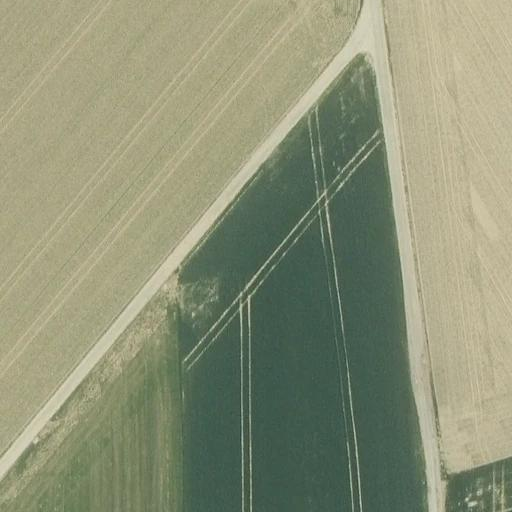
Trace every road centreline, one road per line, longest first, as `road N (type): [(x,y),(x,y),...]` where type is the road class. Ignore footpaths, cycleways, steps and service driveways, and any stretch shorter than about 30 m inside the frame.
road 1 (unclassified): [(374,22),(0,470)]
road 2 (track): [(372,0),(435,511)]
